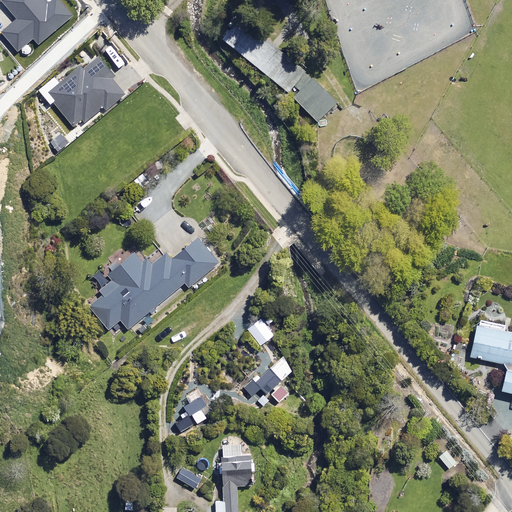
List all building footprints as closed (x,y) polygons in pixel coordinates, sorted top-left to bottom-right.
[(16,19),(1,32),(17,52),(33,39),(38,45),(73,15),(59,0),(1,0),(16,19)] [(294,86),(299,90),(311,76),(241,17),(223,38),(288,93),(294,86)] [(115,76),(99,56),(83,69),(81,66),(47,92),(73,126),(82,120),(84,122),(104,107),(106,110),(125,95),(112,78),(115,76)] [(299,90),(293,97),(320,120),(338,98),(311,76),(299,90)] [(95,277),(103,287),(101,290),(104,295),(90,306),(110,330),(122,321),(129,328),(186,283),(190,287),(220,263),(199,237),(172,259),(168,253),(154,264),(149,259),(144,263),(136,253),(108,274),(104,269),(95,277)] [(511,332),(508,331),(509,325),(481,320),(480,325),(477,325),(470,356),(507,364),(501,389),(511,391),(511,332)] [(271,368),(260,377),(265,383),(260,386),(267,394),(281,381),(271,368)] [(290,391),(283,384),(273,395),(280,402),(290,391)] [(242,456),(242,444),(223,444),(224,501),(217,501),(216,511),(239,511),(239,485),(252,485),(251,456),(242,456)] [(456,462),(447,449),(439,455),(449,468),(456,462)]
